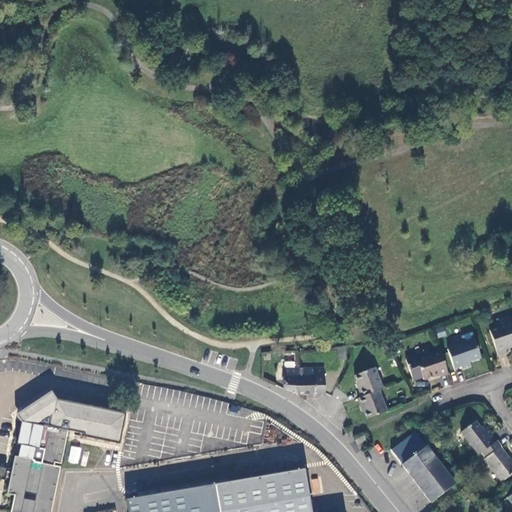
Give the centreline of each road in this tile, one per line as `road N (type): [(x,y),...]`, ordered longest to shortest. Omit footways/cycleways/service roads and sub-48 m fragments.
road 1 (primary): [(115,343),(283,406),(336,452),(385,511)]
road 2 (unknown): [(71,511),(110,481),(277,449),(322,473),(349,511)]
road 3 (unknown): [(0,401),(12,379),(32,376),(258,426)]
